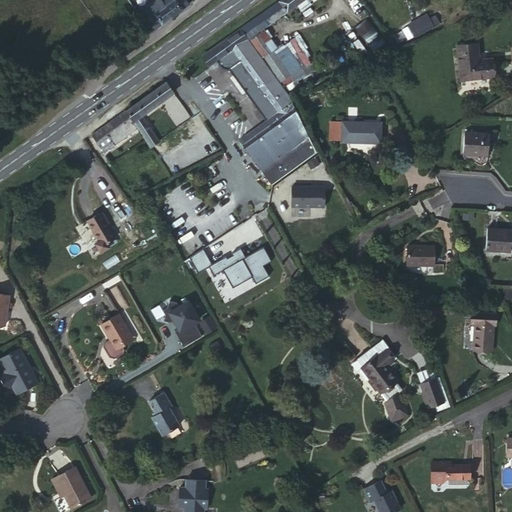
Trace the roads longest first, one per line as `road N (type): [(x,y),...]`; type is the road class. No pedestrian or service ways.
road 1 (residential): [(511,200),(437,194),(363,236),(343,306),(289,267),(259,207)]
road 2 (secondary): [(240,0),(0,170)]
